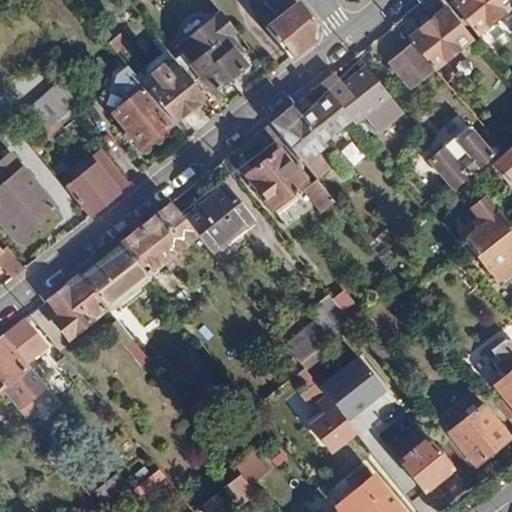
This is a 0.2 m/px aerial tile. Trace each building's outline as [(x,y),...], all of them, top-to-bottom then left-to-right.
[(295,3),(292,0),(263,0),(260,3),(274,20),(295,3)] [(511,1),(510,0),(453,0),(451,2),(477,32),(478,32),(511,2),(511,1)] [(302,11),(295,3),(274,20),(264,28),(286,57),(311,38),(314,26),(302,11)] [(406,39),(409,43),(432,69),(433,70),(471,38),(443,7),(406,39)] [(172,57),(171,58),(191,82),(198,76),(211,92),(243,67),(229,50),(233,47),(225,37),(233,31),(216,10),(200,22),(201,24),(178,43),(183,49),(172,57)] [(409,43),(382,65),(403,92),(432,69),(409,43)] [(141,82),(143,85),(172,122),(203,97),(191,82),(171,58),(141,82)] [(112,111),(143,85),(141,82),(125,63),(117,69),(101,98),(112,111)] [(331,73),(319,83),(347,119),(352,124),(362,116),(376,132),(401,112),(363,66),(340,84),(331,73)] [(289,107),(268,124),(297,160),(298,159),(308,151),(311,155),(325,144),(322,140),(347,119),(319,83),(307,92),(317,104),(298,119),(289,107)] [(112,111),(111,111),(140,148),(172,122),(143,85),(112,111)] [(39,105),(25,117),(39,134),(53,122),(39,105)] [(297,160),(268,124),(259,131),(274,150),(245,174),(272,207),(273,206),(278,212),(298,196),(293,190),(304,181),(294,170),(298,167),(294,162),(297,160)] [(464,128),(428,158),(453,188),(481,167),(488,159),(464,128)] [(498,153),(488,159),(481,167),(500,191),(511,180),(511,150),(502,158),(498,153)] [(93,164),(65,187),(87,215),(127,183),(103,152),(91,161),(93,164)] [(0,184),(19,168),(6,153),(0,157),(0,184)] [(52,206),(19,168),(0,184),(0,221),(15,239),(52,206)] [(223,185),(182,219),(195,234),(210,253),(251,219),(223,185)] [(464,239),(476,254),(509,228),(484,197),(470,208),(475,215),(470,219),(477,229),(464,239)] [(169,202),(118,243),(144,276),(195,234),(182,219),(169,202)] [(511,232),(509,228),(476,254),(497,283),(511,271),(511,232)] [(78,275),(104,307),(106,310),(146,278),(144,276),(118,243),(93,263),(78,275)] [(22,267),(4,246),(0,249),(0,264),(10,276),(22,267)] [(78,275),(47,300),(60,316),(58,318),(54,321),(66,337),(104,307),(78,275)] [(345,293),(333,302),(349,321),(360,312),(345,293)] [(302,334),(314,349),(349,321),(333,302),(330,298),(318,307),(325,316),(302,334)] [(22,320),(2,336),(24,362),(44,346),(22,320)] [(0,337),(0,390),(14,408),(26,398),(11,380),(27,366),(24,362),(2,336),(0,337)] [(383,390),(357,356),(317,386),(333,406),(344,419),(383,390)] [(62,357),(57,361),(73,381),(79,376),(62,357)] [(502,376),(493,383),(511,406),(511,367),(507,361),(496,369),(502,376)] [(467,404),(440,424),(467,458),(501,432),(469,391),(462,397),(467,404)] [(333,406),(310,425),(329,448),(352,429),(344,419),(333,406)] [(460,458),(428,419),(419,427),(428,438),(399,461),(424,492),(452,469),(450,466),(460,458)] [(248,452),(233,465),(240,474),(248,484),(263,470),(248,452)] [(115,474),(95,490),(107,504),(126,489),(115,474)] [(372,475),(333,507),(336,511),(398,511),(401,510),(372,475)] [(310,511),(336,511),(333,507),(319,491),(304,504),(310,511)] [(234,511),(220,494),(203,507),(206,511),(234,511)]
